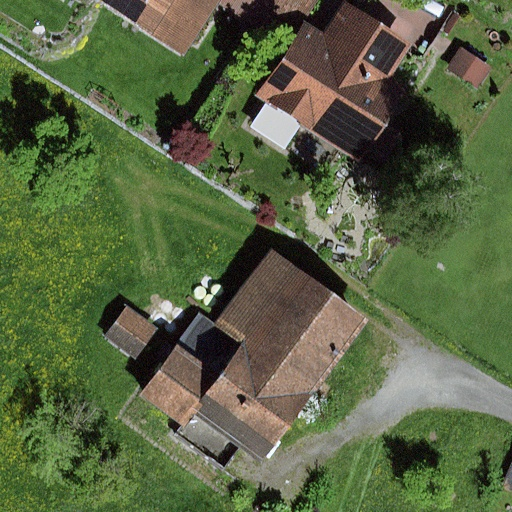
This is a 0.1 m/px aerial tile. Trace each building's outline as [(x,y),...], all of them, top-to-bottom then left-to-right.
[(93,0),(180,53),(212,0),(93,0)] [(313,0),(220,0),(288,41),(313,0)] [(321,34),(304,22),(256,98),(357,160),(403,87),(387,77),(408,43),(341,2),(321,34)] [(461,50),(447,71),(476,89),(489,69),(461,50)] [(367,321),(269,250),(215,325),(198,313),(138,394),(181,425),(175,433),(223,468),(240,444),(265,462),(367,321)] [(126,305),(104,334),(139,362),(162,333),(126,305)]
